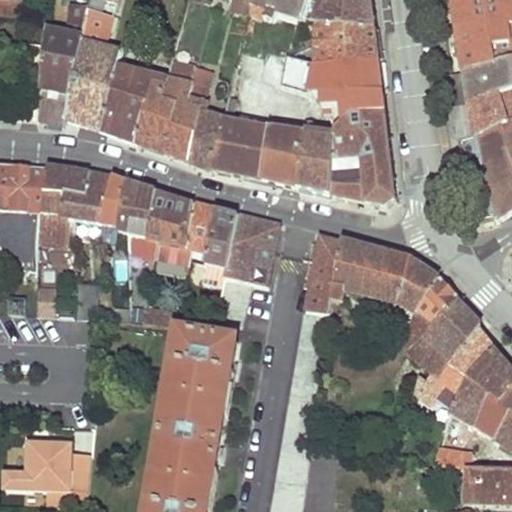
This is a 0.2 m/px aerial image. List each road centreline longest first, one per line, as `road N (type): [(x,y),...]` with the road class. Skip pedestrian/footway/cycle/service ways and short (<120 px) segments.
road 1 (residential): [(433,233),(355,231),(88,161),(0,150)]
road 2 (residential): [(401,0),(433,233)]
